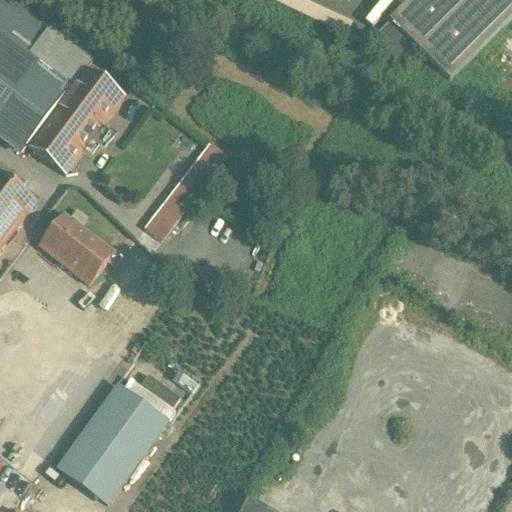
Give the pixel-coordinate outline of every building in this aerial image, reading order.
[(30,17),(5,0),(0,0),(0,130),(26,151),(72,91),(29,58),(49,32),(30,17)] [(75,0),(47,0),(30,17),(49,32),(53,34),(81,6),(75,0)] [(511,0),(415,0),(390,25),(417,52),(449,83),(471,61),(511,20),(511,0)] [(417,52),(390,25),(370,45),(405,65),(417,52)] [(72,91),(26,151),(65,179),(124,101),(87,73),(93,65),(53,34),(49,32),(29,58),(72,91)] [(210,148),(135,244),(152,257),(227,160),(210,148)] [(0,254),(35,208),(20,197),(26,189),(0,169),(0,254)] [(106,251),(64,218),(39,250),(90,289),(108,266),(114,271),(121,263),(114,258),(114,257),(117,254),(109,248),(106,251)] [(118,391),(59,473),(108,508),(167,427),(118,391)] [(267,511),(250,501),(243,511),(267,511)]
